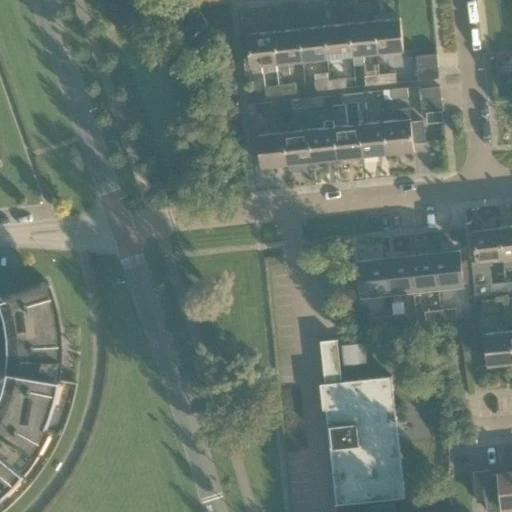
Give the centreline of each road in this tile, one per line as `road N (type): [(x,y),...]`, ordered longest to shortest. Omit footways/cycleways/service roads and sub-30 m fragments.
road 1 (residential): [(122,229),(482,187)]
road 2 (tertiary): [(214,511),(122,229)]
road 3 (tertiary): [(122,229),(41,0)]
road 4 (residential): [(482,187),(464,0)]
road 5 (residential): [(122,229),(0,236)]
